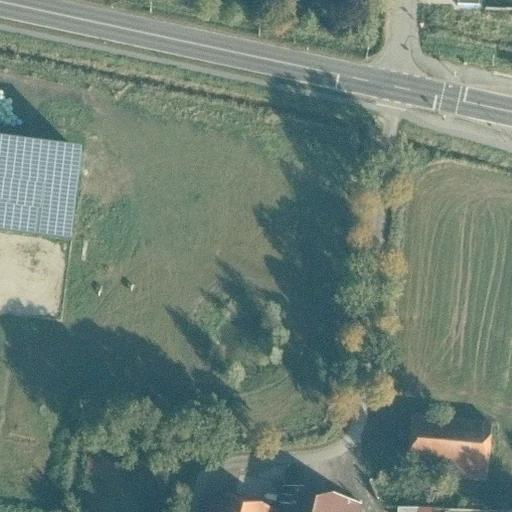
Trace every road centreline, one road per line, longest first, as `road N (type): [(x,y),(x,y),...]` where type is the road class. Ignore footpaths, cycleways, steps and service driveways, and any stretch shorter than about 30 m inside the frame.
road 1 (residential): [(392,87),(361,422),(324,453),(215,466),(192,511)]
road 2 (secondary): [(0,2),(392,87)]
road 3 (secondary): [(392,87),(511,113)]
